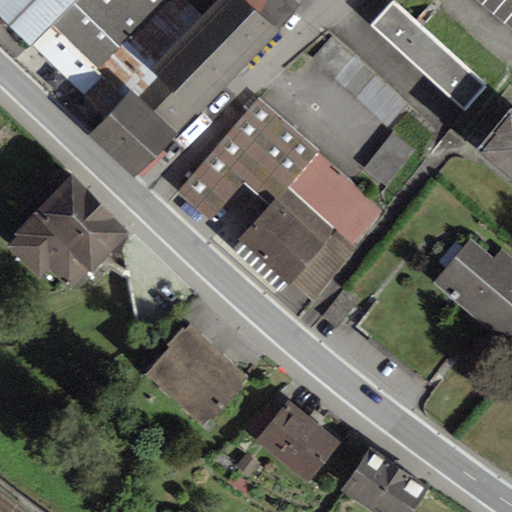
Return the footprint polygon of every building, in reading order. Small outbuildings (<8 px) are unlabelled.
[(125,88),(199,15),(183,0),(0,0),(0,17),(101,114),(125,88)] [(213,0),(199,15),(125,88),(176,134),(277,33),(243,0),(213,0)] [(483,88),(388,2),(366,26),(461,112),(483,88)] [(387,123),(403,107),(334,37),(317,53),(387,123)] [(176,134),(125,88),(101,114),(83,133),(133,180),(176,134)] [(258,104),(182,190),(204,208),(253,152),(351,239),(377,210),(258,104)] [(511,116),(504,110),(469,153),(511,187),(511,116)] [(393,181),(419,146),(398,130),(371,165),(393,181)] [(124,230),(66,174),(0,240),(0,247),(31,278),(42,268),(65,290),(124,230)] [(282,285),(320,246),(276,203),(238,241),(282,285)] [(490,261),(465,241),(428,285),(511,355),(511,354),(511,261),(498,251),(490,261)] [(430,379),(449,355),(378,301),(359,325),(430,379)] [(243,378),(187,325),(146,368),(202,421),(243,378)] [(295,423),(276,408),(252,438),(305,481),(334,445),(300,417),(295,423)] [(410,511),(425,489),(363,452),(340,490),(377,511),(410,511)]
